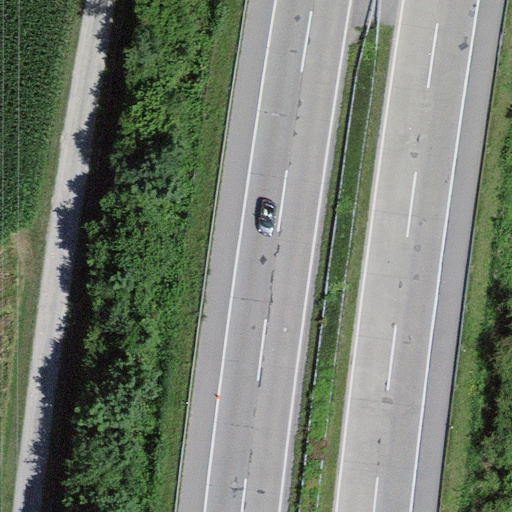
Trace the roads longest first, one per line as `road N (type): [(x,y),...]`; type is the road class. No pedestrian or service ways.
road 1 (motorway): [(313,0),(241,511)]
road 2 (track): [(28,511),(100,0)]
road 3 (motorway): [(373,511),(441,0)]
